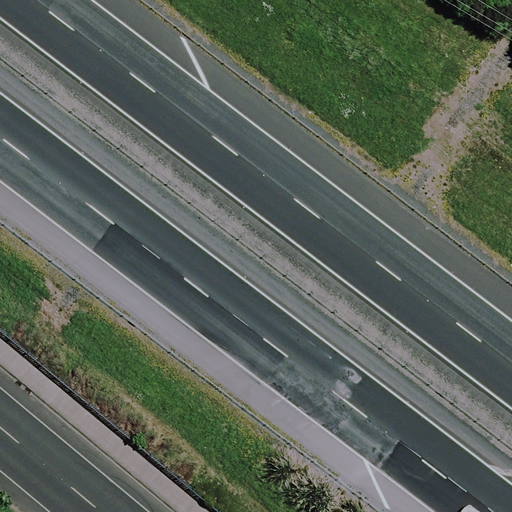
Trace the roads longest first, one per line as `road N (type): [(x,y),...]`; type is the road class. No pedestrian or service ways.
road 1 (motorway): [(0,31),(511,433)]
road 2 (motorway): [(441,511),(0,178)]
road 3 (tertiary): [(0,426),(101,511)]
